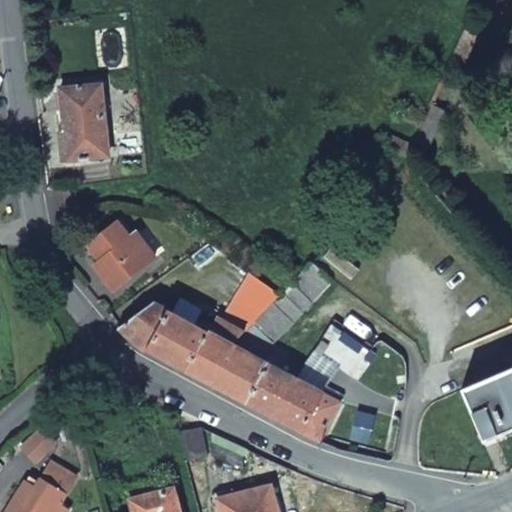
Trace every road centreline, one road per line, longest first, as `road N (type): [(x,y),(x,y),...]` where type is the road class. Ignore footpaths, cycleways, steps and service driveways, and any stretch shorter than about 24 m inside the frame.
road 1 (residential): [(6,0),(21,127),(52,272),(142,385)]
road 2 (residential): [(142,385),(343,471),(469,507)]
road 3 (residential): [(142,385),(47,392),(0,436)]
